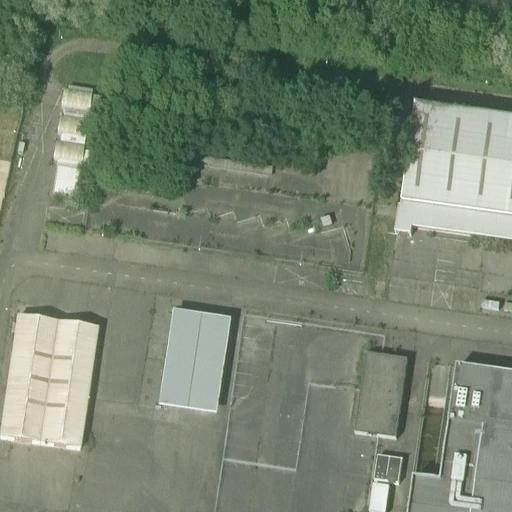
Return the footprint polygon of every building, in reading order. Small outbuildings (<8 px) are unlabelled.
[(91,98),(92,93),(67,89),(67,94),(63,93),(61,110),(64,111),(63,120),(60,120),(57,137),(60,137),(59,145),(56,144),(53,163),(57,163),(52,196),(76,200),(81,166),(91,167),(93,155),(83,154),(85,136),(90,137),(92,125),(87,124),(89,110),(99,111),(101,99),(91,98)] [(511,220),(511,123),(417,110),(403,205),(511,220)] [(0,438),(0,440),(11,442),(77,452),(79,452),(97,333),(83,331),(29,323),(17,321),(0,438)] [(213,418),(225,333),(169,325),(157,410),(213,418)] [(407,363),(367,357),(356,434),(396,440),(407,363)] [(511,511),(511,377),(457,370),(448,425),(440,485),(413,481),(409,508),(408,511),(511,511)] [(399,486),(402,462),(378,459),(375,483),(399,486)]
